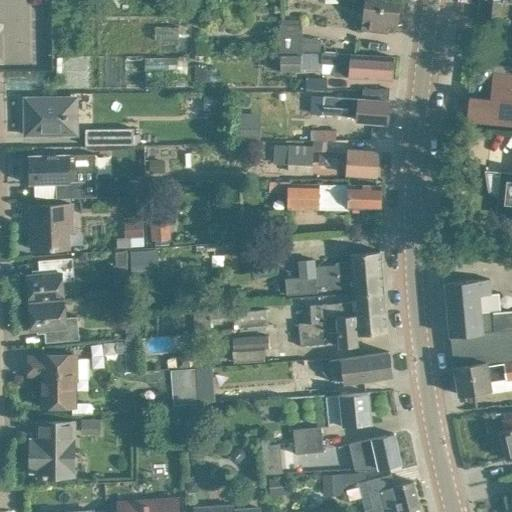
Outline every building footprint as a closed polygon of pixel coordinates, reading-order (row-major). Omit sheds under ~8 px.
[(175,10),(175,0),(163,0),(163,10),(175,10)] [(191,15),(191,0),(178,0),(178,15),(191,15)] [(396,26),(399,0),(365,0),(362,29),(375,31),(376,23),(396,26)] [(511,0),(478,0),(477,20),(499,22),(501,1),(511,2),(511,0)] [(279,24),(279,53),(302,53),(302,50),(320,51),(321,39),(302,36),(302,23),(279,24)] [(198,53),(159,51),(159,59),(197,62),(198,53)] [(302,55),(280,55),(280,70),(303,70),(303,68),(323,68),(323,62),(324,53),(302,53),(302,55)] [(333,75),(371,78),(391,79),(392,57),(352,54),(352,55),(324,53),(323,62),(334,63),(333,75)] [(469,95),(467,120),(511,124),(511,67),(493,66),(474,64),(471,95),(469,95)] [(209,80),(210,69),(195,68),(194,80),(209,80)] [(306,77),(306,90),(328,89),(327,77),(306,77)] [(289,83),(272,84),(273,105),(289,104),(289,83)] [(311,95),(310,113),(322,114),(357,116),(356,121),(367,121),(387,123),(389,101),(389,89),(369,89),(363,89),(362,98),(324,95),(311,95)] [(209,111),(209,94),(189,94),(189,112),(209,111)] [(76,118),(76,97),(25,98),(25,135),(45,134),(69,133),(69,118),(76,118)] [(243,130),(243,111),(201,112),(201,131),(243,130)] [(126,128),(86,129),(87,145),(127,144),(134,144),(139,144),(139,134),(134,134),(133,128),(126,128)] [(310,139),(318,139),(336,139),(336,130),(311,129),(310,139)] [(289,144),(287,163),(313,165),(314,145),(289,144)] [(346,173),(357,174),(377,176),(379,152),(348,150),(346,173)] [(94,197),(93,153),(29,155),(29,158),(25,158),(26,172),(30,171),(30,183),(56,182),(56,197),(94,197)] [(511,215),(511,172),(502,171),(502,173),(487,172),(490,188),(490,191),(492,192),(494,194),(496,195),(500,195),(498,214),(511,215)] [(141,193),(141,180),(127,181),(128,194),(141,193)] [(381,186),(361,185),(350,184),(290,182),(289,205),(350,207),(352,211),(359,211),(361,208),(380,208),(381,186)] [(166,202),(165,185),(155,185),(156,197),(160,197),(161,202),(166,202)] [(37,221),(38,248),(58,248),(69,248),(68,231),(72,231),(71,203),(31,205),(31,221),(37,221)] [(169,244),(169,241),(167,206),(148,207),(151,240),(155,240),(155,245),(169,244)] [(144,238),(143,221),(130,222),(131,237),(131,238),(131,246),(144,245),(144,238)] [(126,250),(116,251),(117,274),(127,274),(126,250)] [(274,263),(273,251),(241,254),(242,265),(274,263)] [(380,251),(349,253),(350,260),(336,261),(336,264),(315,266),(315,258),(298,260),(300,276),(300,277),(382,270),(380,251)] [(238,269),(237,253),(225,254),(226,270),(238,269)] [(28,274),(30,303),(67,301),(65,280),(73,280),(72,257),(38,260),(40,273),(28,274)] [(382,270),(300,277),(300,276),(285,278),(287,293),(318,291),(317,286),(328,285),(328,288),(352,286),(353,293),(383,291),(382,270)] [(451,335),(455,366),(511,358),(511,308),(501,310),(499,293),(491,294),(490,278),(477,279),(466,280),(446,282),(450,335),(451,335)] [(385,310),(383,291),(353,293),(353,301),(301,305),(302,321),(320,320),(335,314),(385,310)] [(78,316),(68,317),(67,301),(30,303),(32,330),(44,329),(45,342),(79,339),(78,316)] [(234,323),(232,323),(233,328),(268,324),(266,307),(238,310),(239,318),(234,319),(234,323)] [(230,309),(193,312),(195,332),(212,330),(212,322),(231,321),(230,309)] [(335,314),(320,320),(302,321),(302,322),(299,323),(299,324),(298,324),(300,346),(328,344),(327,332),(336,331),(338,346),(357,345),(356,334),(387,332),(385,310),(335,314)] [(137,337),(136,316),(125,317),(126,327),(127,338),(137,337)] [(270,348),(269,334),(232,337),(234,361),(265,360),(265,349),(270,348)] [(102,349),(92,348),(92,370),(102,370),(102,349)] [(332,380),(345,378),(345,382),(393,375),(389,351),(329,360),(329,361),(322,362),(323,372),(327,376),(331,375),(332,380)] [(90,358),(75,358),(75,354),(41,354),(41,356),(29,356),(29,375),(41,375),(41,406),(73,406),(73,414),(93,414),(93,406),(90,403),(76,404),(75,378),(90,378),(90,358)] [(511,358),(455,366),(454,366),(459,394),(491,389),(491,391),(511,388),(511,358)] [(197,402),(194,368),(171,370),(174,404),(197,402)] [(172,404),(171,392),(157,393),(158,405),(172,404)] [(369,392),(349,394),(327,396),(330,426),(372,422),(369,392)] [(511,411),(496,413),(496,414),(503,413),(504,418),(503,418),(506,428),(500,430),(500,432),(496,435),(498,445),(503,445),(507,459),(511,457),(511,411)] [(39,421),(39,439),(31,439),(30,471),(39,471),(39,475),(74,476),(74,421),(39,421)] [(296,441),(324,438),(322,426),(294,428),(296,441)] [(394,433),(375,438),(350,443),(353,458),(356,469),(369,469),(380,467),(401,462),(394,433)] [(325,450),(324,438),(296,441),(297,452),(325,450)] [(366,479),(365,472),(322,474),(323,488),(343,487),(343,483),(366,479)] [(386,511),(419,504),(418,499),(413,481),(395,486),(391,473),(366,480),(373,507),(365,509),(366,511),(365,511),(386,511)] [(198,491),(197,480),(186,481),(187,492),(198,491)] [(178,511),(178,498),(118,502),(118,511),(178,511)]
